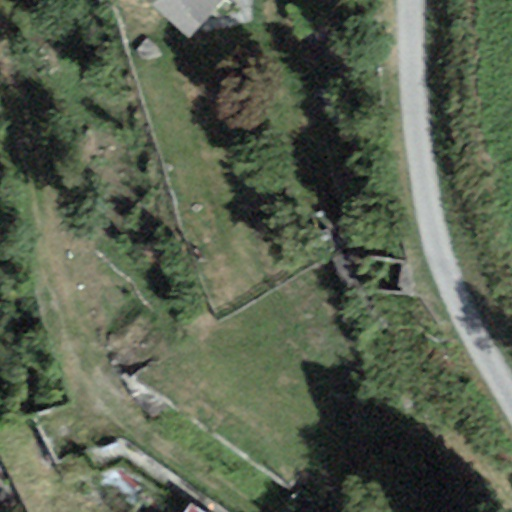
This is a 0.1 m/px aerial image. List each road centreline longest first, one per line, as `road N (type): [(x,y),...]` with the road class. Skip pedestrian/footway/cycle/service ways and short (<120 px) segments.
road 1 (track): [(282,511),(203,470),(102,390),(0,78)]
road 2 (unclassified): [(392,0),(407,241),(511,434)]
